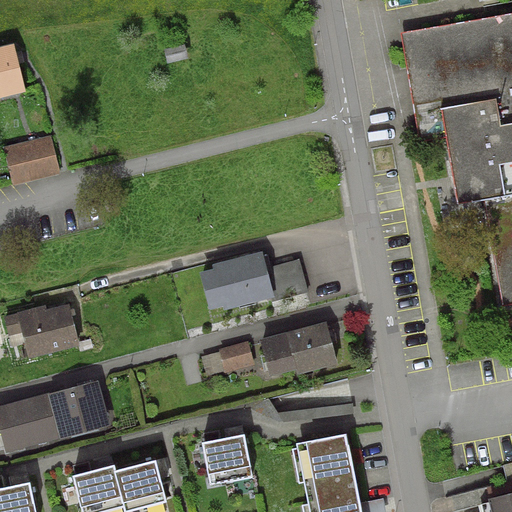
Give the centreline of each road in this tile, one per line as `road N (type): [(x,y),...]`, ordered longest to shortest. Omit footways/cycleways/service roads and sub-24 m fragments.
road 1 (residential): [(417,511),(349,113)]
road 2 (residential): [(349,113),(110,173),(0,213)]
